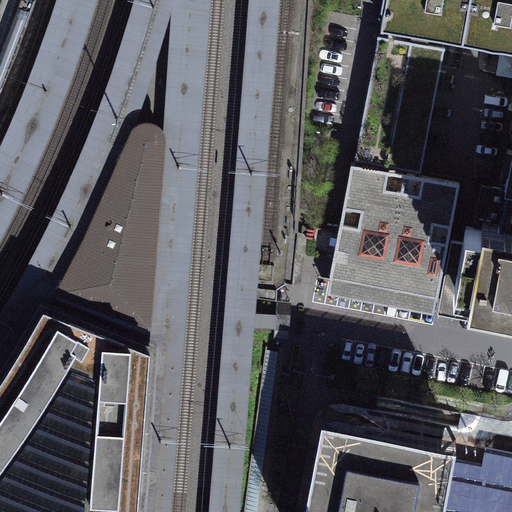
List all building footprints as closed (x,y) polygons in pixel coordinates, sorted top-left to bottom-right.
[(59,0),(38,65),(11,133),(0,156),(0,238),(24,190),(44,146),(68,87),(91,22),(97,0),(59,0)] [(0,389),(14,370),(19,363),(47,317),(53,307),(62,291),(71,276),(88,239),(120,167),(135,128),(155,66),(171,10),(167,69),(163,138),(160,184),(153,271),(156,306),(155,325),(154,346),(149,413),(149,418),(144,478),(142,511),(170,511),(177,419),(184,327),(198,139),(205,50),(208,6),(208,0),(138,0),(127,40),(102,111),(69,190),(47,235),(28,273),(0,318),(0,389)] [(250,0),(214,452),(209,511),(239,511),(244,455),(255,318),(259,264),(279,0),(250,0)] [(354,148),(330,277),(454,301),(511,311),(511,0),(382,0),(382,4),(380,16),(354,148)] [(151,122),(143,123),(135,128),(120,167),(88,239),(71,276),(62,291),(53,307),(19,363),(14,370),(0,389),(0,511),(141,511),(144,478),(149,418),(149,413),(154,346),(155,325),(156,306),(153,271),(160,184),(163,138),(158,126),(151,122)] [(456,439),(322,413),(302,511),(505,511),(511,477),(511,467),(453,456),(456,439)]
